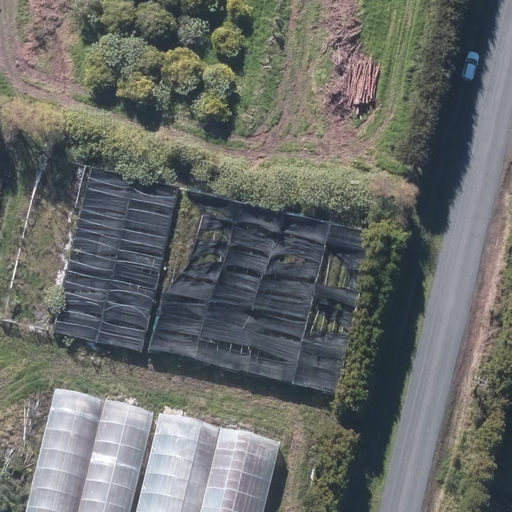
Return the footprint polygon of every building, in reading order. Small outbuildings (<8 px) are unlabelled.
[(0,322),(46,333),(84,169),(0,149),(0,322)] [(52,334),(142,355),(180,191),(90,170),(52,334)] [(147,355),(239,376),(278,213),(186,192),(147,355)] [(247,378),(338,399),(375,236),(284,215),(247,378)] [(132,511),(156,413),(59,390),(28,511),(132,511)] [(137,511),(264,511),(279,450),(159,422),(137,511)] [(31,455),(5,448),(0,468),(0,471),(25,478),(31,455)]
